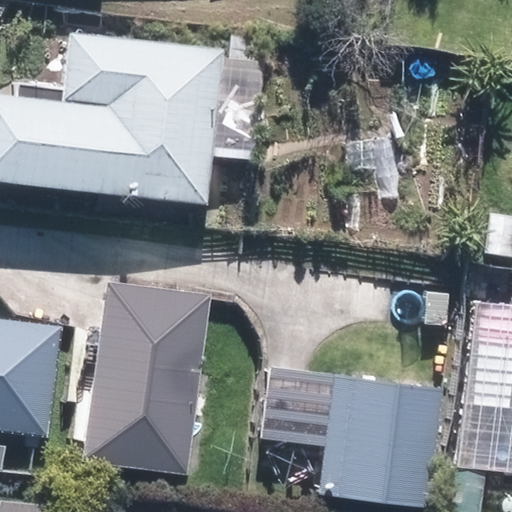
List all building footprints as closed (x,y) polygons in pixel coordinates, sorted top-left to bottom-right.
[(224,53),(61,37),(54,105),(0,99),(0,186),(209,207),(224,53)] [(213,296),(100,284),(81,467),(194,478),(213,296)] [(511,303),(476,301),(458,468),(511,473),(511,303)] [(63,327),(0,320),(0,432),(51,438),(63,327)] [(439,389),(330,378),(318,496),(426,507),(439,389)] [(480,511),(485,474),(447,469),(441,511),(480,511)] [(0,511),(38,511),(39,506),(0,503),(0,511)]
